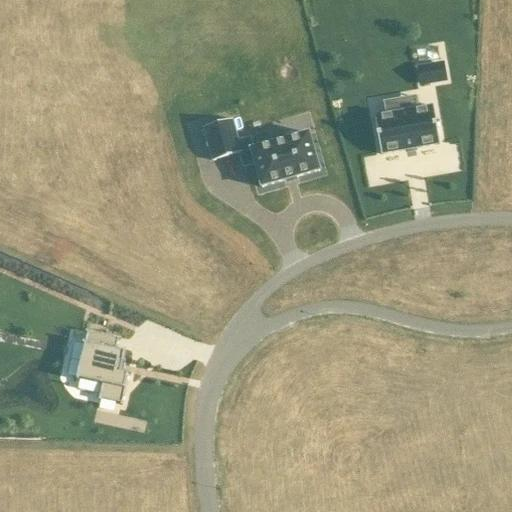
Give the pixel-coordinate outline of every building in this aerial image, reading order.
[(444,63),(417,68),(421,87),(447,82),(444,63)] [(381,155),(440,145),(433,107),(375,118),(381,155)] [(261,188),(263,187),(284,181),(284,182),(297,178),(297,177),(317,172),(319,171),(319,169),(318,169),(309,136),(309,135),(308,133),(306,134),(307,134),(252,150),(249,138),(238,142),(231,120),(203,128),(213,161),(239,153),(243,167),(255,164),(261,186),(261,188)] [(81,359),(77,381),(79,381),(79,379),(103,385),(99,401),(101,401),(101,399),(121,404),(121,405),(122,406),(129,375),(131,376),(131,374),(121,372),(126,351),(124,350),(124,352),(117,350),(119,340),(121,340),(121,339),(86,331),(86,333),(88,333),(85,343),(84,343),(83,345),(85,345),(82,359),(81,359)] [(93,511),(90,511),(91,500),(100,500),(100,504),(105,504),(106,495),(118,496),(118,497),(123,497),(124,495),(121,495),(122,477),(122,476),(72,475),(69,475),(69,483),(72,483),(72,489),(69,489),(69,494),(51,493),(50,511),(93,511)]
